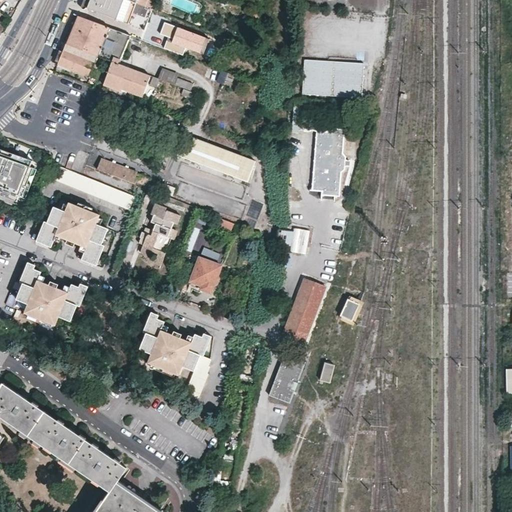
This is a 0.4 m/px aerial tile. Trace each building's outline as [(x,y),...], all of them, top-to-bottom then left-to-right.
[(136,3),(128,0),(85,0),(85,2),(88,9),(128,24),(136,3)] [(128,0),(136,3),(151,9),(154,0),(128,0)] [(120,64),(131,37),(78,16),(73,28),(67,44),(107,59),(113,62),(120,64)] [(102,71),(107,59),(67,44),(66,47),(60,61),(59,64),(89,76),(93,68),(102,71)] [(255,74),(259,66),(243,59),(240,67),(255,74)] [(364,63),(306,59),(304,92),(363,95),(364,63)] [(152,77),(120,64),(113,62),(106,80),(124,87),(123,90),(143,98),(152,77)] [(228,84),(231,75),(219,70),(216,79),(228,84)] [(171,80),(173,74),(167,71),(164,78),(171,80)] [(160,80),(159,80),(155,78),(152,85),(158,88),(160,80)] [(180,89),(186,91),(189,84),(175,78),(172,85),(180,89)] [(190,92),(186,91),(180,89),(178,94),(188,97),(190,92)] [(327,132),(317,131),(313,190),(322,191),(322,195),(339,196),(341,173),(345,169),(345,166),(345,160),(345,157),(343,153),(344,130),(328,128),(327,132)] [(247,185),(255,164),(182,136),(174,157),(247,185)] [(24,196),(37,166),(30,163),(32,157),(0,146),(0,193),(16,200),(18,194),(24,196)] [(96,165),(132,178),(134,172),(98,158),(96,165)] [(134,195),(57,164),(52,177),(129,208),(134,195)] [(131,181),(132,178),(96,165),(95,168),(131,181)] [(148,181),(147,184),(162,190),(163,187),(148,181)] [(146,187),(160,193),(162,190),(147,184),(146,187)] [(41,226),(35,239),(43,242),(44,239),(52,242),(53,239),(58,241),(61,236),(67,238),(74,241),(80,244),(78,249),(83,251),(82,255),(90,258),(89,261),(96,264),(102,249),(99,248),(101,243),(107,227),(96,222),(99,213),(97,212),(91,210),(92,207),(84,203),(78,201),(76,204),(72,202),(68,201),(65,209),(53,205),(46,221),(44,227),(41,226)] [(171,233),(174,225),(172,225),(173,220),(178,221),(180,216),(162,210),(163,207),(153,203),(151,210),(154,211),(151,219),(155,221),(153,227),(146,224),(144,229),(142,228),(140,233),(141,234),(139,240),(143,241),(153,245),(155,241),(168,246),(173,234),(171,233)] [(234,222),(226,218),(223,227),(231,230),(234,222)] [(251,223),(249,222),(242,219),(241,221),(240,224),(249,228),(251,223)] [(290,250),(293,227),(286,226),(283,249),(290,250)] [(304,229),(293,227),(290,250),(306,252),(309,230),(309,229),(304,229)] [(162,261),(168,246),(155,241),(153,245),(143,241),(141,248),(148,255),(149,256),(150,257),(151,257),(153,258),(162,261)] [(207,249),(205,255),(218,260),(220,255),(207,249)] [(296,255),(288,253),(286,260),(294,261),(296,255)] [(211,289),(221,263),(198,255),(190,277),(203,282),(202,285),(211,289)] [(22,309),(25,301),(28,302),(25,311),(28,312),(32,314),(31,317),(38,320),(47,324),(48,320),(52,322),(56,324),(59,315),(71,319),(77,303),(80,298),(83,298),(88,285),(81,282),(79,285),(72,282),(71,286),(65,283),(63,289),(57,286),(53,285),(49,283),(44,281),(46,275),(40,273),(42,270),(34,267),(36,264),(28,260),(22,275),(25,276),(23,282),(17,298),(13,306),(17,307),(22,309)] [(327,287),(304,278),(283,333),(306,342),(327,287)] [(361,301),(350,296),(341,316),(352,321),(361,301)] [(92,302),(83,299),(80,305),(79,307),(88,311),(89,309),(92,302)] [(167,324),(164,323),(165,320),(158,317),(159,313),(151,310),(146,323),(149,324),(146,331),(140,347),(152,352),(148,361),(151,362),(153,363),(155,364),(167,331),(169,325),(167,324)] [(212,335),(204,331),(203,335),(195,332),(194,335),(189,333),(186,338),(181,336),(173,333),(167,331),(155,364),(154,367),(163,371),(170,374),(172,371),(176,372),(179,373),(183,365),(194,369),(182,401),(195,406),(208,372),(207,371),(210,365),(208,364),(211,357),(204,355),(201,353),(203,348),(206,349),(212,335)] [(307,362),(286,354),(270,396),(291,404),(296,391),(293,390),(296,382),(299,384),(307,362)] [(335,365),(325,363),(321,381),(330,383),(335,365)] [(0,436),(1,435),(0,434),(0,414),(110,490),(95,511),(156,511),(159,509),(117,481),(127,467),(3,383),(0,387),(0,436)]
